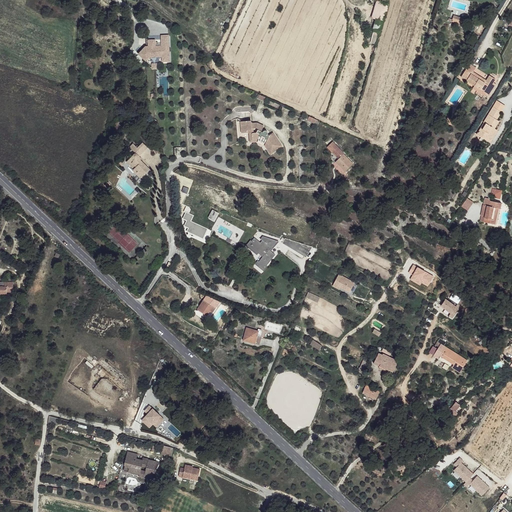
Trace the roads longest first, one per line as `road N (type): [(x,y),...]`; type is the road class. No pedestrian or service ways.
road 1 (primary): [(136,306),(354,511)]
road 2 (residential): [(46,410),(158,435),(275,492)]
road 3 (unknown): [(171,251),(184,251),(208,288),(275,309),(289,304),(299,285),(304,268),(296,254)]
road 4 (primary): [(0,180),(136,306)]
road 5 (residential): [(192,157),(167,173),(171,251),(136,306)]
